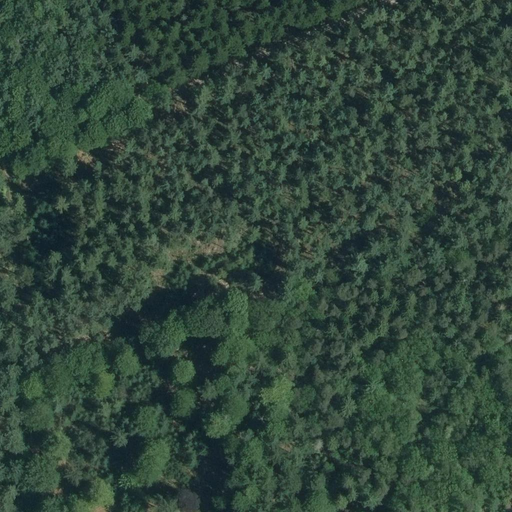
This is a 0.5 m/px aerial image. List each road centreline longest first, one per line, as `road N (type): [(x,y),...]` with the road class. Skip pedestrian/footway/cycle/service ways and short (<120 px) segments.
road 1 (track): [(8,168),(398,0)]
road 2 (track): [(8,168),(40,511)]
